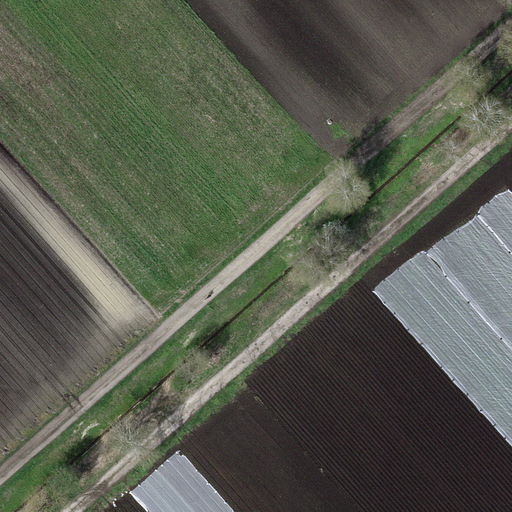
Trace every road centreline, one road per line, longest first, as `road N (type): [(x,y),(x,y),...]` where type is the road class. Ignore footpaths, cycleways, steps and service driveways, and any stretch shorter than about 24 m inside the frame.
road 1 (track): [(511,30),(0,482)]
road 2 (track): [(511,115),(60,511)]
